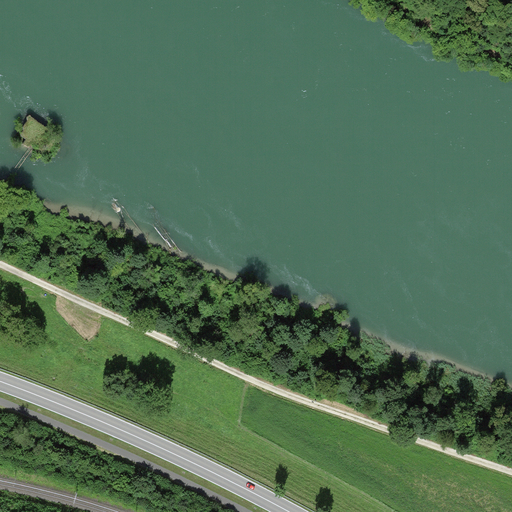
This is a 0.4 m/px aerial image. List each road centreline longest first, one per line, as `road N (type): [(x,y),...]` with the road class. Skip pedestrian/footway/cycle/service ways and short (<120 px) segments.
road 1 (track): [(511,472),(258,383),(0,262)]
road 2 (primary): [(290,511),(0,381)]
road 3 (track): [(511,57),(422,26),(405,0)]
